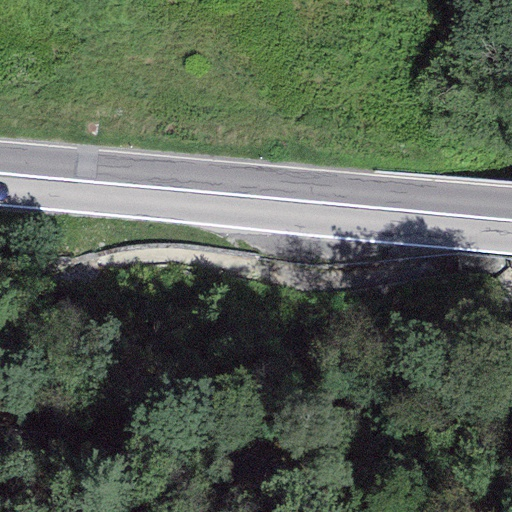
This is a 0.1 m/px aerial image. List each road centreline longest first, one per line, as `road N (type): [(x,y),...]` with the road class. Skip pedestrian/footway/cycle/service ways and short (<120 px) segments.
road 1 (tertiary): [(511,220),(0,175)]
road 2 (unclassified): [(0,443),(225,463),(273,483),(300,511)]
